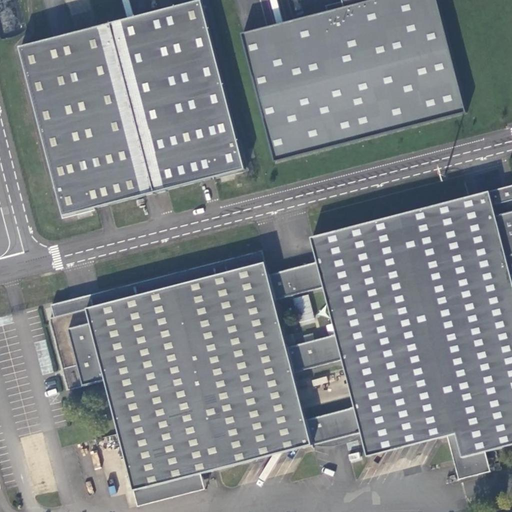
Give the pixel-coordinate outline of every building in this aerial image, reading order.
[(182,0),(184,5),(111,25),(155,194),(247,170),(202,0),(182,0)] [(342,0),(345,7),(243,34),(277,162),(464,110),(437,0),(373,0),(372,0),(342,0)] [(111,25),(20,49),(65,217),(155,194),(111,25)] [(315,263),(270,275),(276,300),(325,288),(337,334),(332,336),(333,336),(288,347),(295,373),(341,361),(341,362),(344,361),(356,407),(352,408),(352,409),(308,420),(314,446),(363,433),(369,457),(372,457),(378,446),(389,452),(395,441),(406,448),(412,437),(422,444),(428,433),(439,439),(448,437),(457,435),(463,459),(487,453),(511,446),(511,186),(312,238),(318,262),(315,263)] [(303,448),(314,446),(308,420),(352,409),(352,408),(356,407),(344,361),(341,362),(341,361),(295,373),(288,347),(333,336),(332,336),(337,334),(325,288),(276,300),(270,275),(264,251),(52,306),(55,318),(50,319),(69,391),(106,381),(135,492),(202,474),(253,461),(259,451),(270,457),(276,446),(286,453),(293,442),(303,448)] [(50,359),(41,360),(42,374),(51,373),(50,359)] [(457,435),(448,437),(455,460),(460,480),(492,472),(487,453),(463,459),(457,435)] [(202,474),(135,492),(139,507),(206,490),(202,474)]
